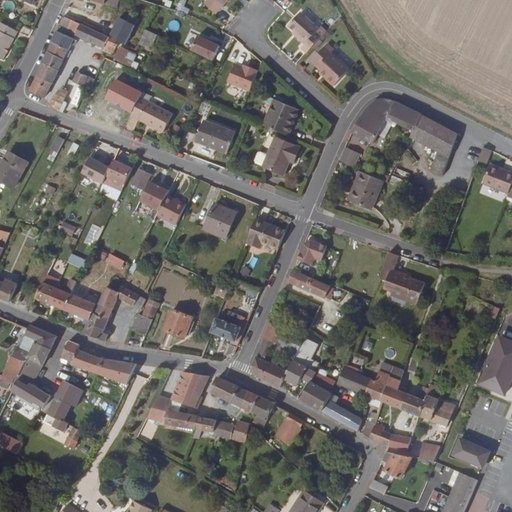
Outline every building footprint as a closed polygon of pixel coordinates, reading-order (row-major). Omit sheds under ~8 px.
[(189,9),(184,6),(187,0),(181,0),(173,12),(183,19),(189,9)] [(233,0),(213,0),(210,3),(222,13),(233,0)] [(275,12),(280,7),(273,0),(249,0),(248,1),(258,10),(265,3),(275,12)] [(89,15),(72,8),(70,13),(87,20),(89,15)] [(326,29),(308,12),(295,26),(302,32),(313,43),(311,45),(308,49),(313,53),(323,42),(318,38),(326,29)] [(79,34),(84,22),(69,16),(65,23),(75,28),(73,31),(79,34)] [(84,22),(79,34),(119,50),(120,47),(122,43),(110,37),(111,33),(84,22)] [(17,32),(0,23),(0,59),(4,62),(17,32)] [(150,30),(149,29),(143,42),(154,48),(160,35),(150,30)] [(62,31),(57,43),(73,49),(77,42),(79,38),(62,31)] [(313,43),(302,32),(300,35),(311,45),(313,43)] [(210,39),(202,36),(196,50),(218,60),(224,46),(217,42),(210,39)] [(57,43),(52,54),(68,58),(69,55),(73,49),(57,43)] [(341,50),(334,44),(318,62),(329,71),(331,74),(329,76),(341,87),(356,70),(338,53),(341,50)] [(125,50),(123,55),(133,59),(138,61),(143,53),(139,51),(127,45),(125,50)] [(50,58),(47,64),(62,70),(68,58),(52,54),(50,58)] [(136,67),(138,61),(133,59),(123,55),(120,60),(136,67)] [(243,90),(250,91),(256,67),(232,62),(227,83),(233,85),(231,96),(241,98),(243,90)] [(47,64),(41,76),(56,82),(62,70),(47,64)] [(88,81),(90,77),(87,75),(81,73),(79,77),(88,81)] [(49,96),(56,82),(41,76),(34,90),(49,96)] [(96,80),(90,77),(88,81),(86,85),(89,86),(93,88),(96,80)] [(76,90),(67,85),(61,91),(51,105),(63,110),(76,90)] [(160,98),(147,91),(143,99),(156,105),(160,98)] [(397,100),(390,98),(386,99),(376,103),(372,108),(360,124),(357,129),(378,143),(384,134),(394,119),(401,122),(444,142),(434,163),(446,169),(464,129),(409,104),(397,100)] [(143,99),(137,111),(169,128),(176,115),(156,105),(143,99)] [(302,110),(278,99),(267,125),(291,135),(302,110)] [(169,128),(137,111),(135,115),(153,125),(152,126),(167,133),(169,128)] [(401,122),(394,119),(384,134),(389,139),(401,122)] [(240,133),(209,121),(201,142),(232,154),(240,133)] [(304,148),(280,137),(272,154),(267,165),(287,174),(292,165),(289,163),(290,160),(293,161),(297,162),(304,148)] [(69,141),(64,138),(57,150),(62,154),(69,141)] [(83,144),(77,141),(71,152),(77,156),(83,144)] [(499,147),(490,144),(485,158),(494,161),(499,147)] [(353,167),(361,153),(346,146),(339,160),(353,167)] [(272,154),(265,151),(262,152),(259,159),(260,162),(267,165),(272,154)] [(33,163),(15,152),(0,176),(0,178),(18,189),(33,163)] [(131,166),(111,157),(108,165),(87,155),(79,173),(102,184),(99,192),(116,200),(131,166)] [(490,178),(511,187),(511,165),(497,160),(490,178)] [(390,175),(367,165),(363,175),(366,177),(359,195),(378,203),(390,175)] [(156,172),(144,167),(136,182),(148,188),(156,172)] [(366,177),(363,175),(355,194),(359,195),(366,177)] [(53,195),(57,183),(49,180),(45,192),(53,195)] [(145,200),(165,209),(172,194),(176,187),(168,184),(167,187),(155,181),(145,200)] [(172,194),(165,209),(163,213),(181,223),(191,204),(172,194)] [(241,211),(220,202),(209,227),(230,236),(241,211)] [(291,229),(261,217),(252,240),(264,245),(266,239),(284,246),(291,229)] [(59,229),(71,235),(75,227),(63,221),(59,229)] [(331,245),(314,239),(308,241),(301,257),(315,262),(317,256),(325,259),(331,245)] [(404,251),(395,248),(385,274),(392,277),(389,285),(397,288),(395,291),(423,302),(431,280),(415,275),(405,271),(406,268),(399,266),(404,251)] [(109,254),(105,262),(121,269),(124,260),(109,254)] [(65,257),(60,255),(57,262),(52,274),(58,276),(61,278),(66,267),(61,265),(65,257)] [(43,270),(52,274),(57,262),(49,258),(43,270)] [(79,283),(80,283),(82,280),(88,267),(78,263),(76,268),(74,267),(73,271),(75,272),(74,277),(80,280),(79,283)] [(319,277),(297,268),(292,281),(329,294),(334,283),(319,277)] [(58,276),(52,274),(48,281),(55,283),(58,276)] [(0,296),(14,302),(22,285),(3,277),(1,280),(0,279),(0,296)] [(112,286),(104,303),(116,308),(121,297),(135,303),(141,292),(135,289),(137,285),(128,280),(126,284),(118,281),(115,287),(112,286)] [(267,286),(253,280),(250,287),(264,293),(267,286)] [(42,295),(56,301),(62,286),(55,283),(48,281),(42,295)] [(217,284),(213,294),(224,298),(228,288),(217,284)] [(39,291),(22,285),(14,302),(34,311),(37,305),(38,303),(35,301),(39,291)] [(70,307),(76,292),(62,286),(56,301),(70,307)] [(70,307),(95,317),(97,311),(102,302),(76,292),(70,307)] [(141,292),(135,303),(145,308),(150,297),(141,292)] [(152,316),(157,318),(158,318),(165,302),(159,300),(152,316)] [(116,308),(104,303),(102,302),(97,311),(113,317),(116,308)] [(200,312),(182,305),(173,326),(191,333),(193,329),(196,330),(202,317),(199,316),(200,312)] [(256,313),(235,305),(232,314),(224,310),(218,326),(246,337),(256,313)] [(109,327),(113,317),(97,311),(95,317),(93,321),(109,327)] [(150,333),(157,318),(152,316),(146,313),(144,312),(137,328),(150,333)] [(285,384),(290,374),(294,366),(273,356),(276,345),(279,338),(298,346),(295,353),(299,355),(309,335),(311,331),(277,319),(260,363),(266,373),(285,384)] [(106,334),(109,327),(93,321),(88,332),(109,340),(112,336),(106,334)] [(40,341),(55,348),(61,336),(36,326),(34,330),(32,336),(24,345),(22,344),(17,353),(31,360),(40,341)] [(315,377),(316,377),(320,369),(319,368),(324,358),(315,353),(321,340),(309,335),(299,355),(294,366),(290,374),(303,381),(307,373),(315,377)] [(511,379),(511,341),(497,335),(476,384),(505,396),(511,379)] [(298,346),(279,338),(276,345),(295,353),(298,346)] [(19,380),(22,381),(34,386),(35,383),(39,378),(38,373),(43,371),(44,369),(55,348),(40,341),(31,360),(24,373),(22,377),(21,377),(19,380)] [(73,359),(78,361),(83,348),(84,345),(74,341),(67,357),(73,359)] [(102,356),(83,348),(78,361),(76,365),(89,369),(133,381),(141,362),(102,356)] [(31,360),(17,353),(10,368),(24,373),(31,360)] [(382,377),(394,382),(397,374),(402,376),(403,375),(406,365),(389,358),(382,377)] [(344,382),(372,392),(378,376),(351,365),(344,382)] [(406,365),(403,375),(407,377),(411,366),(406,365)] [(17,384),(19,380),(21,377),(22,377),(24,373),(10,368),(5,379),(17,384)] [(320,369),(316,377),(307,396),(329,408),(343,417),(361,427),(365,418),(366,417),(333,399),(338,389),(334,387),(335,384),(335,383),(339,378),(320,369)] [(194,391),(200,373),(187,370),(183,380),(176,398),(190,403),(194,391)] [(214,375),(200,373),(194,391),(206,395),(214,375)] [(402,376),(397,374),(394,382),(399,384),(402,376)] [(394,382),(382,377),(378,376),(372,392),(377,393),(388,397),(394,382)] [(62,392),(80,403),(88,388),(70,378),(69,377),(65,386),(62,392)] [(217,390),(236,400),(243,386),(223,377),(217,390)] [(54,394),(35,383),(34,386),(22,381),(11,403),(18,407),(24,394),(38,403),(39,400),(46,403),(48,405),(54,394)] [(394,382),(388,397),(409,404),(414,390),(399,384),(394,382)] [(432,397),(427,411),(453,421),(457,410),(459,406),(444,400),(445,397),(438,394),(442,384),(436,382),(432,397)] [(246,405),(253,390),(243,386),(236,400),(246,405)] [(257,410),(264,395),(253,390),(246,405),(257,410)] [(409,404),(427,411),(432,397),(414,390),(409,404)] [(204,398),(206,395),(194,391),(190,403),(201,407),(201,406),(204,398)] [(61,396),(73,403),(78,407),(80,403),(62,392),(61,396)] [(203,426),(206,415),(201,414),(172,408),(175,397),(165,394),(162,392),(151,415),(169,418),(169,419),(195,426),(202,427),(203,426)] [(388,397),(377,393),(375,401),(386,404),(388,397)] [(264,395),(257,410),(263,413),(260,420),(270,424),(279,405),(281,402),(264,395)] [(73,403),(61,396),(57,405),(53,412),(61,417),(59,422),(57,426),(68,432),(72,424),(66,421),(73,403)] [(18,407),(11,403),(6,412),(10,414),(13,416),(18,407)] [(377,434),(382,418),(385,409),(378,407),(375,416),(373,416),(368,430),(377,434)] [(10,414),(6,412),(0,423),(0,441),(23,453),(29,440),(25,438),(24,441),(8,433),(9,431),(5,429),(4,432),(1,430),(10,414)] [(61,417),(53,412),(51,417),(59,422),(61,417)] [(223,419),(206,415),(203,426),(202,427),(220,430),(223,419)] [(310,421),(297,415),(295,419),(307,426),(310,421)] [(393,441),(396,430),(391,428),(385,425),(387,420),(382,418),(377,434),(393,441)] [(231,422),(223,419),(220,430),(228,432),(231,422)] [(307,426),(295,419),(277,444),(288,454),(306,427),(307,426)] [(255,423),(244,420),(243,425),(240,436),(251,440),(255,424),(255,423)] [(240,424),(231,422),(228,432),(230,433),(237,435),(240,424)] [(81,423),(78,427),(88,432),(90,428),(81,423)] [(88,432),(78,427),(75,434),(84,438),(88,432)] [(407,433),(401,432),(397,443),(398,443),(416,446),(419,434),(407,433)] [(84,438),(75,434),(71,440),(80,446),(84,438)] [(465,435),(458,452),(488,465),(495,449),(465,435)] [(446,444),(430,441),(428,456),(440,459),(446,444)] [(416,454),(394,451),(390,458),(396,460),(392,468),(407,474),(416,454)] [(462,511),(478,477),(463,470),(445,511),(462,511)] [(395,483),(381,476),(377,484),(391,491),(395,483)] [(24,486),(17,483),(11,499),(18,502),(24,486)] [(328,499),(309,487),(293,511),(340,511),(342,508),(328,499)] [(445,502),(447,494),(433,491),(431,499),(445,502)] [(467,511),(482,511),(488,497),(473,492),(466,511),(467,511)] [(149,511),(152,507),(134,496),(126,510),(122,508),(120,511),(149,511)] [(269,503),(263,511),(264,511),(277,511),(279,509),(269,503)]
